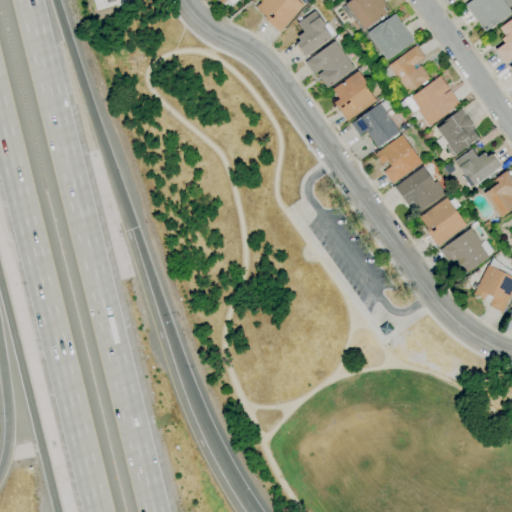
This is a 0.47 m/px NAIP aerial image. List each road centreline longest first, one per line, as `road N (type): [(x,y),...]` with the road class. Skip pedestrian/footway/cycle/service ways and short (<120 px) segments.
road 1 (motorway): [(153,511),(27,0)]
road 2 (residential): [(511,351),(450,314),(256,55),(206,26),(182,0)]
road 3 (motorway): [(0,92),(100,511)]
road 4 (motorway): [(247,511),(188,399),(130,228)]
road 5 (motorway): [(130,228),(53,0)]
road 6 (motorway): [(0,284),(56,511)]
road 7 (residential): [(511,126),(419,0)]
road 8 (motorway): [(0,354),(8,418),(0,473)]
